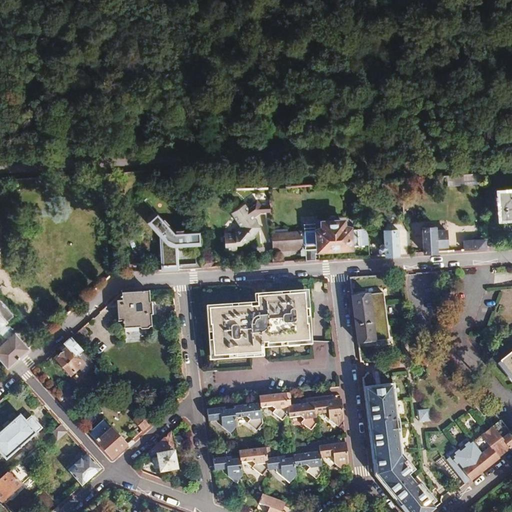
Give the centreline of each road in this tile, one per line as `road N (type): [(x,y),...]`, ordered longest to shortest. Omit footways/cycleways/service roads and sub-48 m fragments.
road 1 (residential): [(336,267),(362,483)]
road 2 (residential): [(181,278),(105,289),(21,368)]
road 3 (residential): [(511,256),(336,267)]
road 4 (residential): [(336,267),(181,278)]
road 5 (residential): [(113,473),(21,368)]
road 6 (residential): [(195,398),(181,278)]
